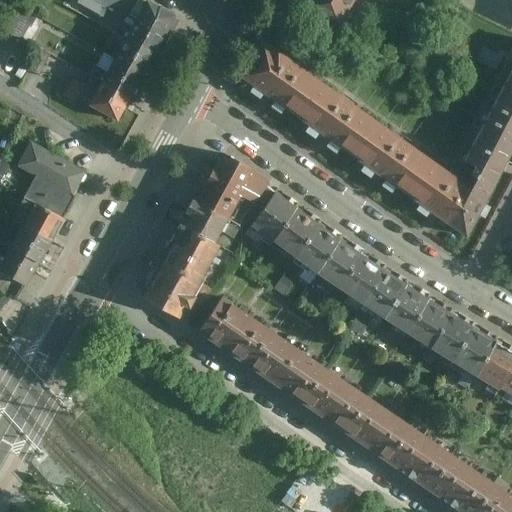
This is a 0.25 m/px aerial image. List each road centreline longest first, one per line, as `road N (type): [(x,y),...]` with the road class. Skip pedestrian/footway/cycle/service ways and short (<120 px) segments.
road 1 (residential): [(81,297),(166,342),(414,511)]
road 2 (residential): [(195,99),(474,293)]
road 3 (residential): [(147,184),(0,84)]
road 4 (residential): [(0,443),(81,297)]
road 5 (residential): [(81,297),(147,184)]
